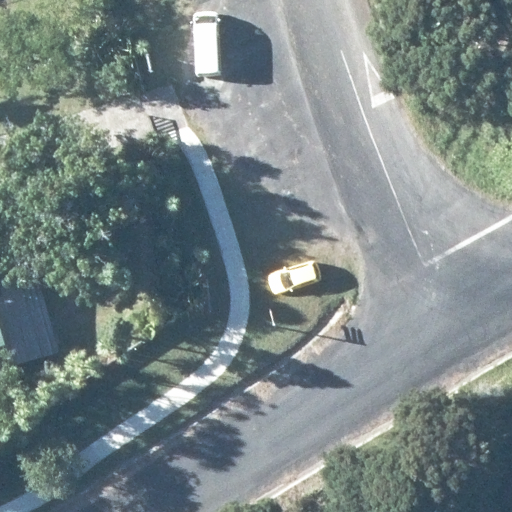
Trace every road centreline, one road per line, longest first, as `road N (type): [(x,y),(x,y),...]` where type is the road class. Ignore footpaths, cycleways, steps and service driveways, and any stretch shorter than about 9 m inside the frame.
road 1 (unclassified): [(460,313),(142,511)]
road 2 (unclassified): [(294,0),(311,60),(460,313)]
